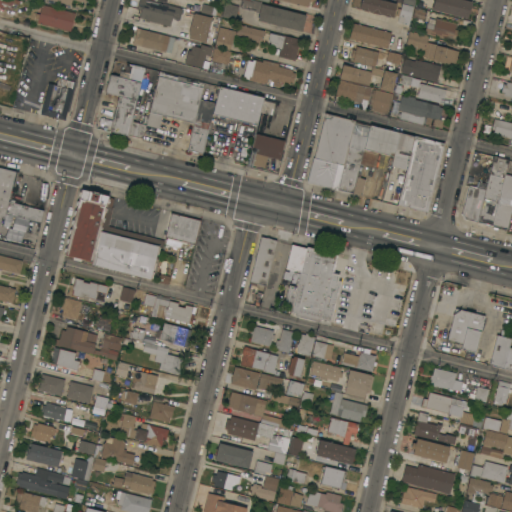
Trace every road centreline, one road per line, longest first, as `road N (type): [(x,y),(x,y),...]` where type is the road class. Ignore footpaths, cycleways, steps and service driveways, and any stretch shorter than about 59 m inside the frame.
road 1 (residential): [(496,0),(369,511)]
road 2 (residential): [(113,0),(0,450)]
road 3 (residential): [(255,201),(177,511)]
road 4 (tertiary): [(339,0),(286,209)]
